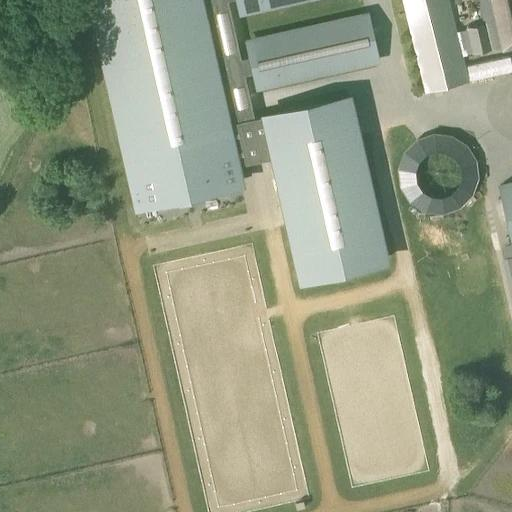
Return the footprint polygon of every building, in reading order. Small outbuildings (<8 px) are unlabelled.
[(253,118),(237,122),(231,123),(203,0),(87,0),(134,210),(245,185),(241,165),(270,158),(298,282),(389,262),(352,94),(260,114),(261,117),(253,118)] [(235,0),(239,16),(309,0),(235,0)] [(457,35),(447,0),(401,0),(424,92),(468,81),(466,75),(464,75),(461,62),(463,61),(462,55),(457,35)] [(511,0),(479,0),(485,24),(465,29),(470,54),(490,50),(511,44),(511,0)] [(248,56),(252,74),(255,90),(378,63),(367,12),(244,39),(248,56)] [(418,136),(404,147),(396,164),(396,182),(403,198),(418,210),(435,214),(453,210),(468,198),(475,182),(476,164),(468,148),(453,136),(436,132),(418,136)] [(511,179),(497,183),(511,249),(511,179)] [(511,318),(511,255),(499,258),(511,318)]
